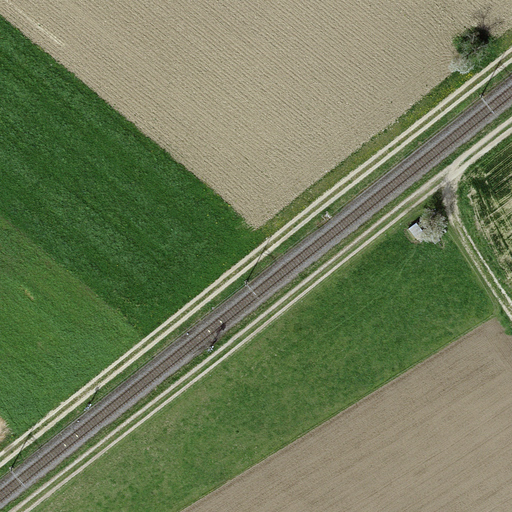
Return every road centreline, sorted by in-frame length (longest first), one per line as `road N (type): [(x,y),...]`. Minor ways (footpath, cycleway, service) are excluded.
road 1 (track): [(0,421),(400,104),(511,27)]
road 2 (track): [(511,130),(21,511)]
road 3 (track): [(511,305),(443,185)]
